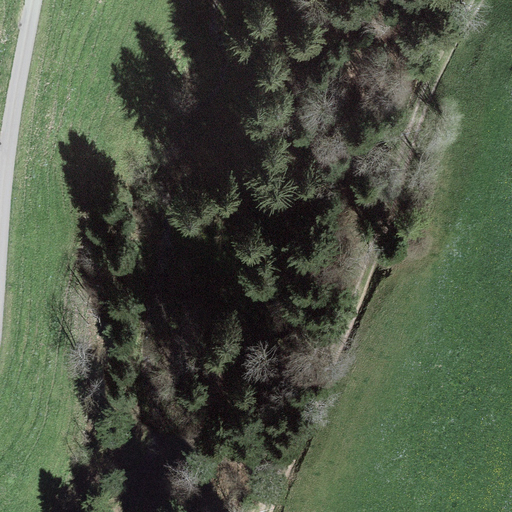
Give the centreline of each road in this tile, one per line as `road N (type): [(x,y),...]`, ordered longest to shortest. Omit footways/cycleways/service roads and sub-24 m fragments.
road 1 (track): [(477,0),(416,118),(362,289),(266,511)]
road 2 (track): [(0,221),(35,0)]
